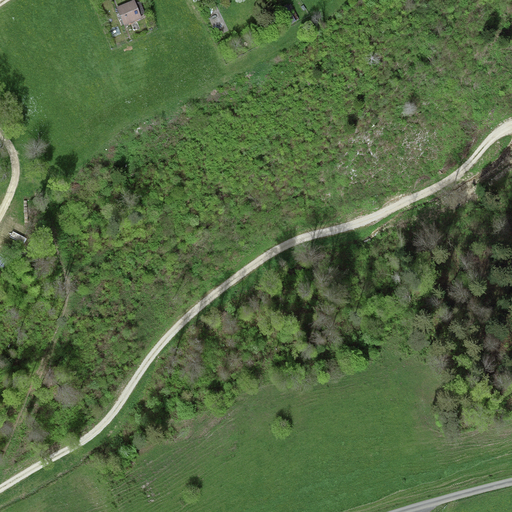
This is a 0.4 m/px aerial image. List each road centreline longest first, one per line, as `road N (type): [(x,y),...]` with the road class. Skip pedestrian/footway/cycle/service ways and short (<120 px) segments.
road 1 (track): [(0,488),(98,428),(157,347),(229,282),(300,238),(443,183),(511,125)]
road 2 (track): [(0,467),(70,291),(44,188),(15,163)]
